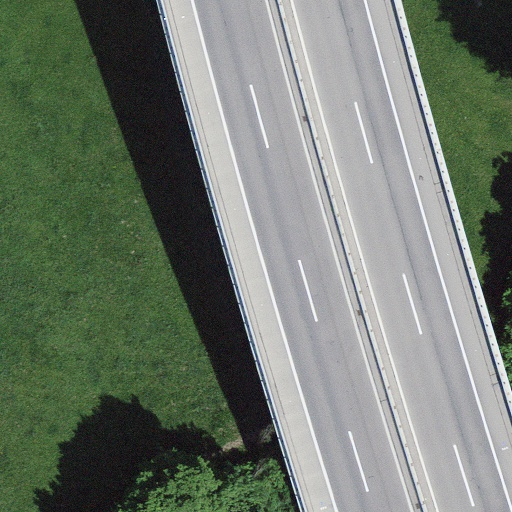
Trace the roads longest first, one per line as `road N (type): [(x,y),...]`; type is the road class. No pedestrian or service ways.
road 1 (motorway): [(474,511),(333,0)]
road 2 (motorway): [(226,0),(367,511)]
